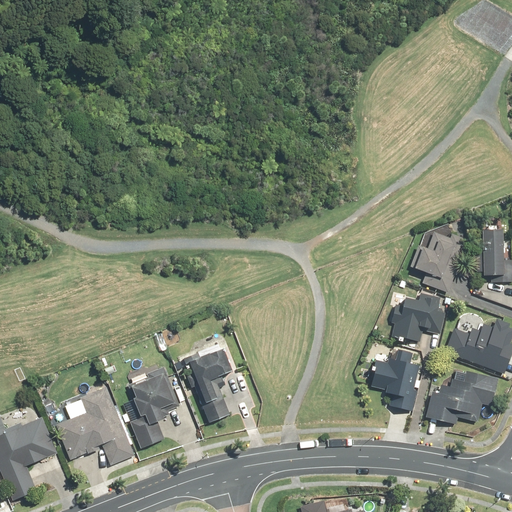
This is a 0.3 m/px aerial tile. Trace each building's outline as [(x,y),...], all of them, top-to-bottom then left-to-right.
[(500,228),(477,230),(479,279),(487,278),(487,284),(511,282),(511,281),(511,262),(502,263),(500,228)] [(418,250),(410,271),(420,274),(417,283),(448,295),(468,240),(452,234),(450,240),(433,234),(427,253),(418,250)] [(397,320),(393,336),(419,343),(421,334),(441,339),(448,311),(438,309),(441,297),(419,292),(417,301),(402,297),(400,305),(396,304),(392,319),(397,320)] [(454,334),(447,351),(503,375),(511,353),(511,345),(507,344),(511,333),(511,328),(497,322),(493,330),(486,326),(481,336),(472,332),(468,340),(454,334)] [(182,359),(208,423),(228,415),(216,384),(223,382),(220,375),(230,370),(220,347),(198,357),(196,353),(182,359)] [(375,361),(369,385),(381,388),(380,394),(389,396),(387,406),(409,411),(414,391),(411,391),(417,365),(409,364),(411,353),(397,349),(393,365),(375,361)] [(180,406),(163,366),(146,373),(147,376),(128,385),(133,397),(130,399),(138,418),(128,423),(139,449),(164,439),(156,421),(162,419),(162,418),(169,415),(167,411),(180,406)] [(438,395),(429,393),(423,417),(457,426),(459,419),(476,424),(481,406),(489,408),(496,379),(465,371),(462,380),(452,378),(450,388),(440,386),(438,395)] [(109,465),(134,455),(107,387),(79,397),(80,399),(64,406),(69,419),(55,425),(69,460),(99,449),(98,446),(101,445),(109,465)] [(0,474),(11,501),(36,491),(26,466),(57,454),(42,417),(21,426),(20,423),(4,429),(0,418),(0,474)] [(325,511),(323,500),(299,506),(300,511),(361,511),(360,506),(336,511),(325,511)]
